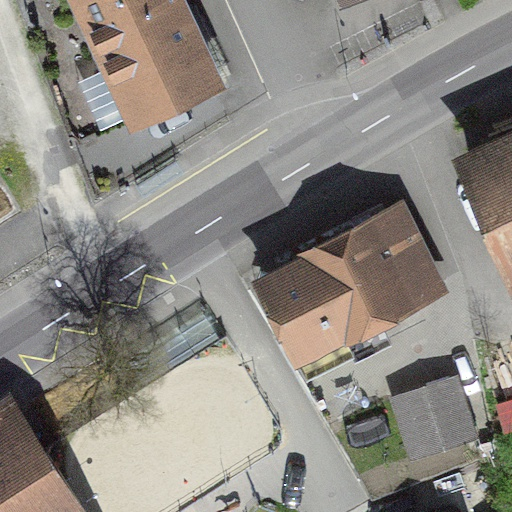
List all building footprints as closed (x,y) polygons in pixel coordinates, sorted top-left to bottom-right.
[(74,0),(130,118),(209,81),(171,0),(74,0)] [(86,149),(99,143),(95,134),(82,140),(86,149)] [(511,147),(466,168),(511,270),(511,269),(511,147)] [(175,155),(135,180),(140,189),(180,164),(175,155)] [(340,344),(335,333),(433,283),(397,212),(266,278),(262,289),(299,364),(340,344)] [(195,306),(155,331),(162,342),(203,317),(195,306)] [(468,439),(449,382),(392,400),(411,457),(468,439)] [(0,511),(80,511),(25,427),(0,443),(0,511)]
